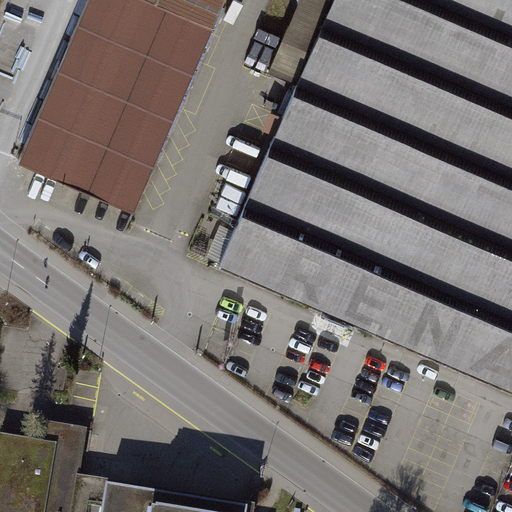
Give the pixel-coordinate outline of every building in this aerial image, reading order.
[(225,0),(83,0),(12,165),(131,217),(225,0)] [(511,0),(292,0),(258,83),(280,92),(202,277),(511,405),(511,0)] [(26,449),(83,459),(88,431),(30,422),(27,441),(26,449)] [(27,441),(0,437),(0,438),(0,511),(74,511),(80,480),(83,459),(26,449),(27,441)] [(230,511),(255,511),(256,508),(80,480),(74,511),(105,511),(109,492),(230,511)] [(230,511),(109,492),(105,511),(230,511)]
